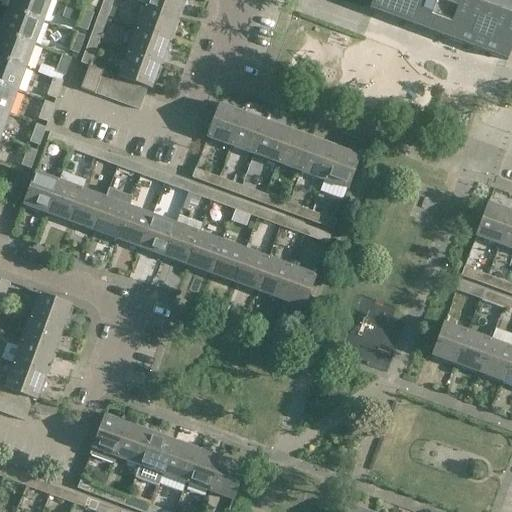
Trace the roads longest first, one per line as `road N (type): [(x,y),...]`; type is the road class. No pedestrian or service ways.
road 1 (residential): [(62,460),(122,307),(0,259)]
road 2 (residential): [(178,141),(235,0)]
